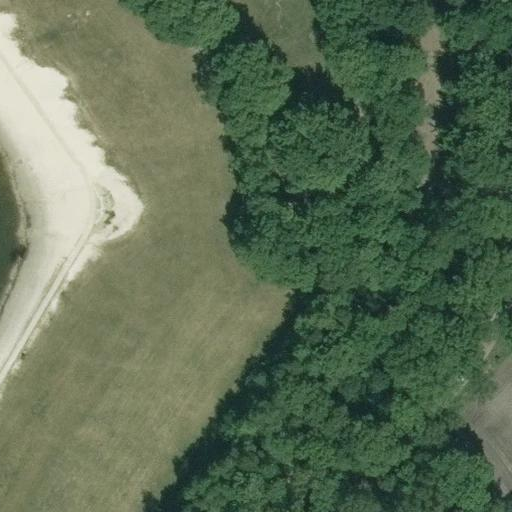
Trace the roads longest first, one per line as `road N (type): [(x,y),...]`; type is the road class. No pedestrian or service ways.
road 1 (unclassified): [(343,511),(479,357),(511,285)]
road 2 (unclassified): [(511,172),(498,0)]
